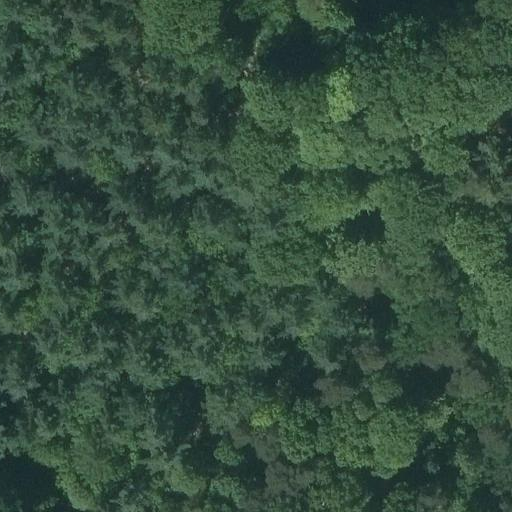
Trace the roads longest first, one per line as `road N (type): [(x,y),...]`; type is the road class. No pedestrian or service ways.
road 1 (unknown): [(511,424),(492,361),(336,87),(299,0)]
road 2 (track): [(273,103),(366,220),(490,469),(503,511)]
road 3 (track): [(273,103),(511,18)]
road 4 (track): [(25,198),(181,138)]
road 5 (track): [(200,0),(273,103)]
